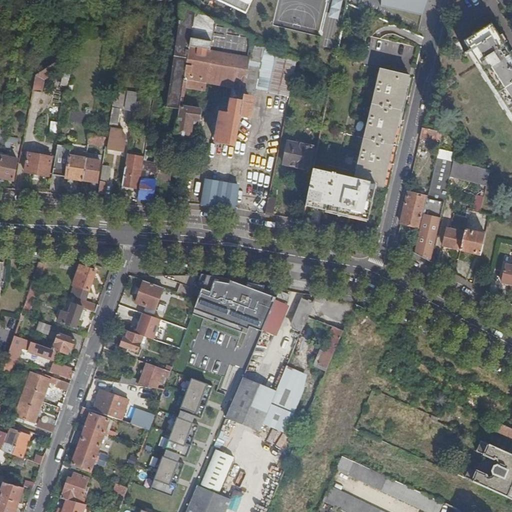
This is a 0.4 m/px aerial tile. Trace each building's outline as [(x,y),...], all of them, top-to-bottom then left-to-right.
[(229,0),(228,3),(245,11),(249,0),(229,0)] [(385,0),(383,7),(425,17),(430,0),(385,0)] [(254,40),(183,6),(168,109),(180,111),(176,137),(191,139),(194,121),(200,122),(202,112),(182,108),(185,90),(205,93),(207,78),(235,83),(229,116),(222,115),(216,144),(236,148),(241,118),(244,104),(247,85),(246,85),(254,40)] [(511,55),(492,25),(466,42),(511,114),(511,55)] [(264,44),(254,40),(246,85),(247,85),(244,104),(253,106),(264,44)] [(270,94),(289,99),(297,61),(278,56),(270,94)] [(51,68),(37,77),(34,93),(42,94),(45,82),(56,75),(51,68)] [(313,174),(307,205),(323,209),(322,213),(347,218),(364,222),(366,212),(369,212),(375,188),(384,190),(390,166),(398,128),(405,100),(411,78),(381,71),(355,183),(313,174)] [(127,92),(116,90),(109,130),(112,131),(109,151),(125,154),(127,140),(122,139),(123,132),(117,131),(120,111),(124,111),(127,92)] [(133,128),(139,94),(130,93),(127,112),(130,113),(129,118),(130,118),(129,128),(133,128)] [(253,106),(244,104),(241,118),(251,120),(253,106)] [(180,111),(168,109),(164,134),(176,137),(180,111)] [(9,131),(0,128),(0,137),(3,138),(3,141),(7,142),(9,131)] [(444,133),(425,129),(422,139),(441,143),(444,133)] [(102,145),(107,145),(108,139),(103,139),(104,134),(91,132),(91,137),(90,145),(102,147),(102,145)] [(90,145),(91,137),(75,134),(74,143),(90,145)] [(309,172),(314,149),(289,144),(284,166),(309,172)] [(468,155),(457,153),(455,162),(466,165),(468,155)] [(50,178),(54,159),(29,155),(26,173),(50,178)] [(87,160),(84,182),(98,185),(102,157),(88,155),(87,160)] [(4,158),(0,174),(0,178),(14,182),(19,161),(4,158)] [(67,179),(84,182),(87,160),(81,159),(75,159),(71,158),(67,179)] [(141,182),(144,161),(128,158),(123,187),(140,190),(141,182)] [(438,158),(428,198),(422,229),(416,254),(432,263),(451,177),(455,162),(438,158)] [(466,165),(455,162),(451,177),(489,186),(492,171),(466,165)] [(103,168),(99,195),(106,196),(107,184),(108,184),(111,169),(103,168)] [(50,195),(58,196),(61,181),(53,180),(50,195)] [(154,201),(157,182),(141,182),(140,190),(139,200),(154,201)] [(225,209),(229,186),(207,182),(202,208),(225,209)] [(238,188),(229,186),(225,209),(234,211),(238,188)] [(428,198),(409,194),(402,224),(422,229),(428,198)] [(266,217),(273,218),(277,201),(269,199),(269,203),(266,217)] [(258,215),(266,217),(269,203),(261,201),(258,215)] [(453,249),(462,251),(466,234),(449,229),(445,244),(454,247),(453,249)] [(482,256),(487,236),(467,231),(466,234),(462,251),(482,256)] [(40,264),(34,284),(39,286),(47,264),(40,264)] [(75,287),(71,297),(86,302),(96,273),(80,268),(74,286),(75,287)] [(250,330),(265,289),(207,278),(165,278),(165,280),(181,286),(177,296),(195,302),(198,303),(196,306),(196,309),(250,330)] [(39,286),(34,284),(24,312),(29,313),(39,286)] [(163,290),(144,284),(136,306),(155,313),(156,312),(158,304),(163,290)] [(289,298),(279,294),(263,334),(274,338),(288,306),(289,298)] [(311,297),(308,305),(303,303),(292,329),(302,333),(308,318),(317,298),(311,297)] [(98,307),(75,299),(69,315),(62,313),(58,322),(77,329),(83,310),(96,315),(98,307)] [(143,316),(136,336),(147,340),(154,342),(161,322),(143,316)] [(51,328),(40,324),(37,333),(48,337),(51,328)] [(333,357),(334,358),(344,333),(334,329),(324,354),(333,357)] [(136,336),(127,333),(121,349),(137,354),(141,345),(142,341),(146,343),(147,340),(136,336)] [(50,351),(57,353),(68,357),(70,351),(72,352),(76,342),(59,336),(54,349),(51,348),(50,351)] [(15,338),(8,359),(17,362),(18,363),(25,342),(15,338)] [(50,351),(30,343),(29,346),(32,347),(30,352),(54,361),(57,353),(50,351)] [(117,347),(107,343),(105,350),(117,355),(118,349),(116,348),(117,347)] [(333,357),(324,354),(321,360),(330,364),(333,357)] [(17,362),(8,359),(4,372),(12,375),(17,362)] [(158,391),(164,372),(148,366),(141,383),(140,388),(158,391)] [(57,368),(54,376),(72,382),(75,374),(57,368)] [(31,374),(23,396),(43,404),(51,381),(47,380),(48,378),(39,374),(38,377),(31,374)] [(123,377),(120,385),(140,388),(141,383),(123,377)] [(243,380),(227,420),(260,434),(277,394),(243,380)] [(68,393),(71,386),(59,381),(56,389),(68,393)] [(180,413),(202,421),(213,389),(192,381),(180,413)] [(101,393),(94,413),(122,423),(129,403),(101,393)] [(43,404),(23,396),(15,418),(20,420),(19,422),(25,425),(26,422),(35,426),(43,404)] [(92,412),(84,409),(81,416),(90,419),(86,429),(108,436),(108,433),(106,433),(110,422),(91,415),(92,412)] [(150,433),(155,418),(140,413),(134,427),(150,433)] [(166,452),(187,460),(202,421),(180,413),(166,452)] [(511,430),(501,423),(497,433),(511,439),(511,430)] [(108,436),(86,429),(82,441),(101,448),(104,438),(107,439),(108,436)] [(13,456),(21,435),(11,431),(9,438),(0,435),(0,436),(0,444),(5,446),(3,453),(13,456)] [(31,438),(21,435),(13,456),(15,457),(23,460),(31,438)] [(101,448),(82,441),(77,454),(96,460),(97,458),(101,448)] [(511,454),(481,441),(475,452),(494,460),(497,460),(498,462),(498,459),(504,461),(505,464),(507,466),(506,468),(496,464),(493,465),(491,471),(493,477),(494,478),(491,478),(488,478),(487,478),(488,476),(487,474),(477,469),(472,481),(511,499),(511,490),(511,454)] [(152,491),(173,499),(187,460),(166,452),(152,491)] [(96,460),(77,454),(73,467),(78,469),(91,474),(95,463),(96,460)] [(25,469),(28,462),(23,460),(15,457),(13,464),(25,469)] [(391,482),(344,460),(338,472),(422,511),(441,511),(444,506),(391,482)] [(73,467),(64,464),(63,467),(76,472),(78,469),(73,467)] [(449,465),(446,471),(464,480),(467,472),(449,465)] [(67,502),(75,504),(76,503),(83,506),(87,497),(83,496),(86,488),(89,481),(77,477),(76,480),(75,482),(73,481),(69,480),(62,500),(67,502)] [(0,511),(16,511),(24,490),(5,485),(1,497),(0,496),(0,511)] [(125,501),(128,490),(118,486),(115,495),(122,497),(121,499),(125,501)] [(226,511),(231,503),(198,489),(188,511),(226,511)] [(378,511),(331,489),(324,504),(339,511),(378,511)] [(86,511),(88,507),(84,506),(75,504),(67,502),(63,511),(86,511)]
